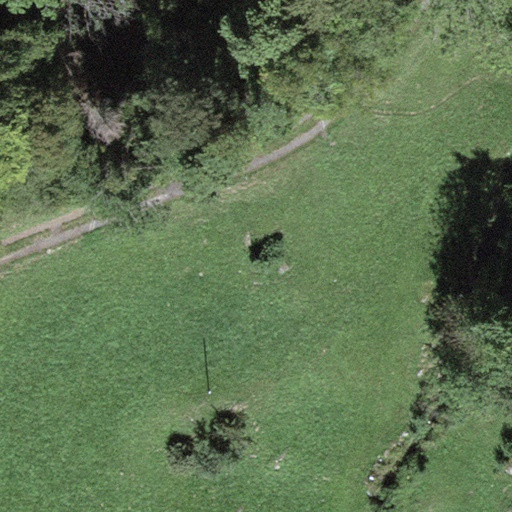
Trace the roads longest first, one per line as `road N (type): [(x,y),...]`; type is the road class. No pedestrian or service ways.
road 1 (track): [(0,254),(184,193),(350,116)]
road 2 (track): [(350,116),(431,0)]
